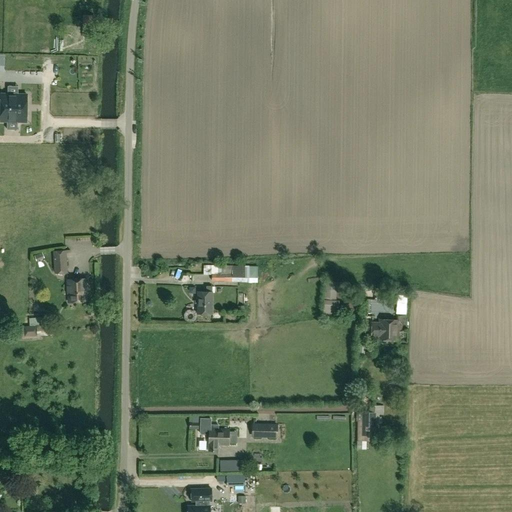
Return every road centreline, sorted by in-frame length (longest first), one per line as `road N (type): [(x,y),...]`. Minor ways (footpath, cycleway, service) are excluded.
road 1 (unclassified): [(121,511),(135,0)]
road 2 (unknown): [(125,411),(357,409)]
